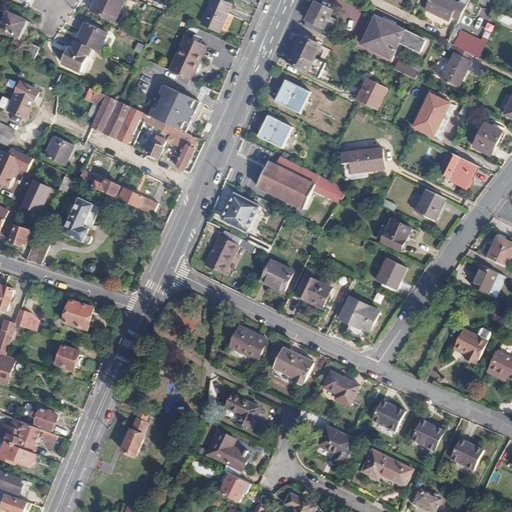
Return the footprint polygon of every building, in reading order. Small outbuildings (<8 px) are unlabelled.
[(97,0),(92,11),(115,22),(125,2),(120,0),(97,0)] [(232,6),(217,0),(213,0),(203,25),(220,32),(232,6)] [(455,0),(430,0),(426,10),(451,22),(452,19),(459,22),(468,4),(460,0),(460,2),(455,0)] [(309,22),(307,27),(330,39),(339,21),(331,17),(334,13),(317,4),(308,21),(309,22)] [(19,38),(27,21),(8,12),(1,29),(19,38)] [(511,18),(501,14),(498,22),(511,28),(511,18)] [(373,16),(359,44),(389,59),(397,44),(403,31),(373,16)] [(87,23),(78,42),(93,49),(101,52),(110,34),(87,23)] [(427,42),(403,31),(397,44),(421,55),(427,42)] [(461,33),(454,47),(473,56),(480,42),(461,33)] [(188,36),(173,71),(193,81),(205,55),(209,46),(188,36)] [(301,36),(288,63),(320,78),(327,64),(316,58),(322,46),(301,36)] [(69,52),(63,64),(82,72),(93,49),(78,42),(78,41),(72,53),(69,52)] [(32,43),(25,57),(34,62),(41,47),(32,43)] [(205,55),(193,81),(196,82),(208,57),(205,55)] [(455,55),(442,81),(459,90),(472,63),(455,55)] [(416,78),(419,69),(398,63),(395,72),(416,78)] [(287,81),(276,102),(300,113),(311,92),(287,81)] [(368,81),(359,101),(379,110),(388,91),(368,81)] [(40,93),(22,83),(10,110),(28,119),(40,93)] [(165,85),(149,116),(174,128),(186,133),(200,103),(165,85)] [(103,107),(109,97),(97,91),(92,102),(103,107)] [(431,95),(415,128),(434,137),(450,104),(431,95)] [(103,107),(94,127),(99,130),(129,144),(144,113),(122,103),(109,97),(103,107)] [(355,119),(364,123),(367,115),(358,112),(355,119)] [(147,120),(146,122),(171,134),(174,128),(149,116),(147,115),(145,118),(147,120)] [(269,117),(259,138),(284,149),(293,129),(269,117)] [(485,124),(473,147),(490,156),(503,133),(485,124)] [(171,134),(170,137),(175,139),(176,137),(189,143),(192,136),(186,133),(174,128),(171,134)] [(14,136),(0,129),(0,141),(10,146),(14,136)] [(153,134),(145,152),(160,159),(160,157),(168,141),(153,134)] [(189,143),(178,166),(178,167),(185,171),(187,169),(196,150),(191,147),(193,144),(197,146),(200,140),(192,136),(189,143)] [(74,146),(56,137),(47,157),(68,167),(73,158),(69,156),(74,146)] [(25,171),(31,158),(9,147),(6,153),(1,150),(0,151),(0,183),(6,186),(15,167),(25,171)] [(351,154),(353,174),(369,172),(386,170),(384,150),(351,154)] [(269,162),(257,186),(304,209),(313,190),(339,203),(348,190),(324,177),(280,156),(276,165),(269,162)] [(457,156),(448,177),(469,188),(479,167),(457,156)] [(81,180),(117,197),(122,187),(86,169),(81,180)] [(53,190),(34,183),(24,207),(40,215),(53,190)] [(117,197),(139,208),(137,211),(151,217),(155,206),(144,200),(145,198),(122,187),(117,197)] [(428,190),(417,213),(435,222),(447,199),(428,190)] [(232,204),(224,221),(246,232),(259,206),(234,193),(230,203),(232,204)] [(95,207),(80,200),(65,234),(85,244),(85,242),(89,244),(91,244),(93,239),(92,237),(89,235),(91,232),(85,229),(95,207)] [(385,200),(383,205),(394,211),(396,206),(385,200)] [(393,218),(382,241),(401,250),(412,228),(393,218)] [(17,227),(12,243),(24,247),(24,245),(26,239),(30,240),(33,232),(17,227)] [(218,236),(204,264),(223,274),(233,255),(234,255),(238,247),(252,253),(255,246),(223,230),(220,237),(218,236)] [(62,242),(41,232),(28,260),(50,268),(62,242)] [(494,250),(490,258),(508,267),(511,257),(511,243),(500,237),(494,250)] [(486,246),(482,256),(489,259),(490,258),(494,250),(486,246)] [(387,259),(377,281),(395,290),(406,268),(387,259)] [(271,260),(262,279),(284,290),(294,272),(271,260)] [(484,266),(474,287),(492,295),(499,298),(509,278),(502,275),(484,266)] [(306,274),(296,294),(322,307),(331,287),(306,274)] [(7,287),(0,307),(10,310),(17,290),(7,287)] [(350,296),(340,318),(359,328),(360,326),(369,330),(379,311),(350,296)] [(73,301),(66,322),(88,329),(96,308),(73,301)] [(22,310),(18,324),(27,327),(32,313),(22,310)] [(3,320),(0,330),(0,353),(4,355),(7,356),(18,324),(3,320)] [(243,328),(233,346),(261,360),(270,341),(243,328)] [(482,329),(478,336),(489,341),(493,334),(492,331),(485,328),(482,329)] [(465,329),(456,348),(469,354),(466,359),(478,364),(480,360),(481,360),(490,342),(489,341),(478,336),(465,329)] [(66,346),(60,365),(77,371),(84,352),(66,346)] [(275,368),(296,378),(294,381),(305,387),(317,364),(285,348),(275,368)] [(511,353),(504,350),(490,375),(501,380),(502,377),(510,381),(511,381),(511,353)] [(0,380),(9,384),(10,383),(17,362),(3,357),(4,355),(0,353),(0,380)] [(17,362),(10,383),(25,388),(33,364),(7,356),(4,355),(3,357),(17,362)] [(323,387),(337,394),(335,398),(350,405),(360,385),(331,371),(323,387)] [(245,418),(242,424),(250,429),(260,409),(236,397),(229,410),(245,418)] [(375,421),(399,433),(409,413),(385,401),(375,421)] [(43,407),(36,424),(48,429),(50,430),(56,412),(43,407)] [(132,430),(124,449),(128,451),(127,453),(136,457),(137,454),(141,456),(150,437),(148,436),(153,426),(147,423),(151,414),(142,411),(134,431),(132,430)] [(7,424),(0,440),(35,454),(38,446),(37,445),(40,436),(44,438),(47,432),(16,419),(13,427),(7,424)] [(423,420),(414,440),(438,452),(448,432),(423,420)] [(328,428),(320,445),(337,454),(333,462),(344,467),(356,442),(328,428)] [(208,453),(228,463),(224,470),(227,471),(232,473),(235,467),(242,470),(250,454),(233,446),(236,439),(219,430),(208,453)] [(44,438),(57,443),(60,437),(47,432),(44,438)] [(0,451),(2,452),(0,458),(17,465),(18,462),(33,468),(38,455),(35,454),(0,440),(0,451)] [(454,459),(477,471),(487,451),(463,440),(454,459)] [(381,474),(406,486),(414,470),(374,450),(363,471),(379,479),(381,474)] [(235,467),(232,473),(239,477),(242,470),(235,467)] [(0,486),(27,497),(31,487),(29,486),(30,482),(1,470),(0,471),(0,486)] [(226,483),(222,492),(242,502),(246,493),(249,494),(253,484),(239,477),(232,473),(227,471),(223,481),(226,483)] [(408,499),(434,511),(437,511),(443,498),(415,484),(408,499)] [(292,510),(291,511),(313,511),(316,506),(290,493),(284,506),(292,510)] [(25,511),(30,503),(11,496),(8,505),(4,503),(1,509),(6,511),(8,511),(25,511)] [(125,508),(129,511),(140,511),(144,509),(134,499),(125,508)]
